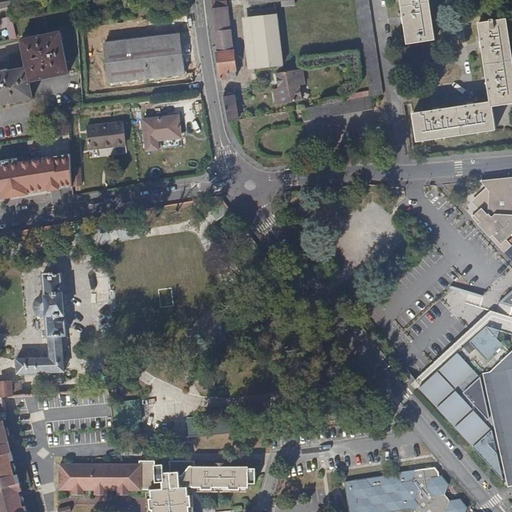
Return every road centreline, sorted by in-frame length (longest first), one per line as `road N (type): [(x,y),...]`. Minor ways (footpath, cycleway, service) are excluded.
road 1 (residential): [(250,185),(268,224),(497,511)]
road 2 (residential): [(250,185),(0,220)]
road 3 (residential): [(250,185),(222,152),(197,0)]
road 4 (unclassified): [(407,172),(250,185)]
